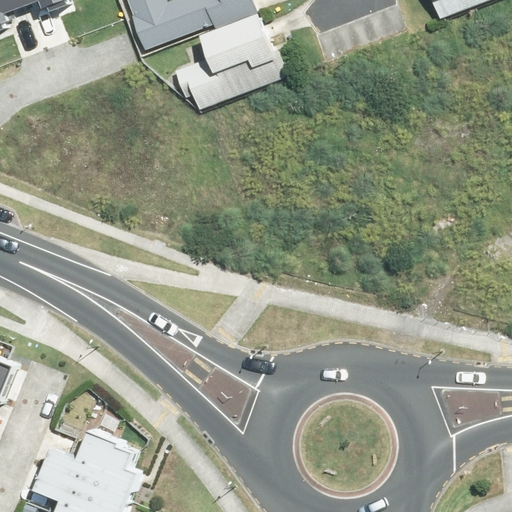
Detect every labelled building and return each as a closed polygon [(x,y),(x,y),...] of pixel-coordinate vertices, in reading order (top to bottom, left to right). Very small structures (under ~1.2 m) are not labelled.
[(30,0),(0,0),(0,22),(18,16),(16,9),(32,4),(30,0)] [(130,0),(148,44),(262,0),(130,0)] [(443,0),(450,17),(498,0),(443,0)] [(199,96),(206,113),(293,80),(268,16),(211,38),(219,60),(182,74),(192,99),(199,96)] [(22,358),(0,350),(0,393),(2,394),(7,396),(22,358)] [(74,495),(68,511),(137,511),(151,471),(137,466),(144,445),(96,429),(88,454),(63,446),(50,487),(74,495)]
